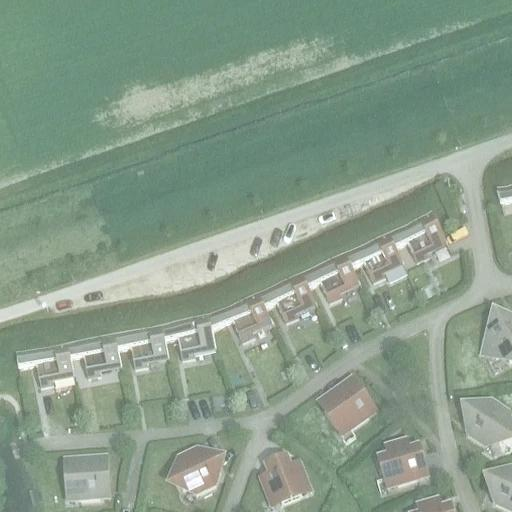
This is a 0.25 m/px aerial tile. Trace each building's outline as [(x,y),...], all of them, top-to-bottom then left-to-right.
[(511,187),(496,192),(500,207),(511,203),(511,187)] [(395,249),(406,244),(416,266),(428,260),(427,257),(447,247),(432,215),(388,235),(395,249)] [(404,267),(395,249),(388,235),(345,255),(351,270),(352,269),(363,264),(373,286),(385,280),(383,277),(404,267)] [(360,288),(352,269),(351,270),(345,255),(301,275),(307,290),(308,290),(319,284),(329,306),(341,300),(340,297),(360,288)] [(316,308),(308,290),(307,290),(301,275),(257,295),(264,310),(276,304),(286,326),(298,320),(296,317),(316,308)] [(273,328),(264,310),(257,295),(210,317),(208,317),(212,334),(212,333),(232,324),(242,346),(254,341),(253,337),(273,328)] [(216,352),(212,333),(212,334),(208,317),(161,327),(164,342),(165,342),(177,340),(182,363),(195,361),(194,357),(216,352)] [(509,365),(511,363),(511,325),(508,319),(489,329),(494,338),(485,342),(496,361),(504,357),(509,365)] [(169,362),(165,342),(164,342),(161,327),(114,336),(117,351),(118,351),(130,349),(135,372),(148,370),(147,366),(169,362)] [(122,371),(118,351),(117,351),(114,336),(67,345),(70,360),(83,358),(88,382),(101,379),(100,375),(122,371)] [(74,380),(70,360),(67,345),(15,355),(18,371),(36,367),(40,391),(53,388),(53,384),(74,380)] [(350,433),(368,421),(362,413),(370,407),(358,389),(350,395),(344,387),(326,399),(332,407),(324,413),(336,431),(344,425),(350,433)] [(500,447),(511,429),(504,424),(509,415),(491,403),(486,412),(477,406),(465,424),(474,430),(468,438),(486,450),(492,442),(500,447)] [(397,489),(418,483),(415,473),(425,470),(419,450),(409,452),(406,443),(385,449),(388,458),(379,461),(385,482),(394,479),(397,489)] [(173,474),(183,493),(192,489),(196,498),(215,489),(211,480),(220,476),(211,456),(202,460),(198,451),(178,461),(182,470),(173,474)] [(78,503),(99,502),(99,492),(109,491),(107,470),(97,470),(96,460),(75,462),(76,472),(65,472),(67,494),(77,493),(78,503)] [(282,507),(302,499),(298,490),(307,486),(299,466),(290,469),(286,460),(266,468),(270,477),(261,481),(269,501),(278,497),(282,507)] [(495,508),(506,511),(511,511),(511,469),(511,470),(508,479),(499,475),(490,494),(499,498),(495,508)] [(451,511),(450,509),(441,511),(438,502),(417,508),(418,511),(451,511)]
